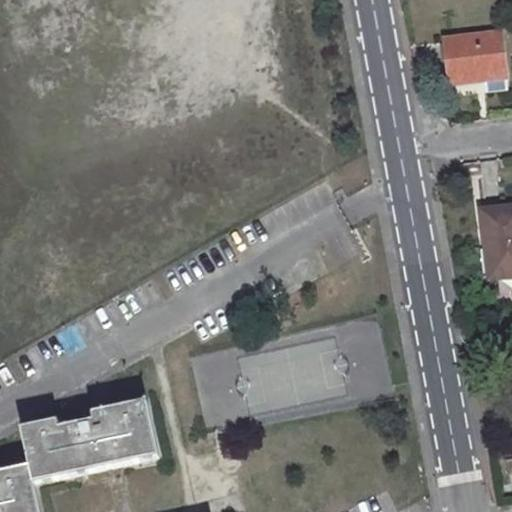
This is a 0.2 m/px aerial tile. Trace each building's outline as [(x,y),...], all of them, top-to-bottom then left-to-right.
[(444,43),(449,79),(481,75),(482,81),(506,78),(501,35),(444,43)] [(449,79),(449,86),(482,81),(481,75),(449,79)] [(511,208),(481,212),(485,248),(489,248),(493,280),(511,278),(511,208)] [(197,357),(206,429),(246,424),(236,352),(197,357)] [(148,409),(112,417),(113,423),(76,431),(75,424),(23,435),(35,489),(160,463),(148,409)] [(37,511),(30,475),(0,480),(0,511),(37,511)]
